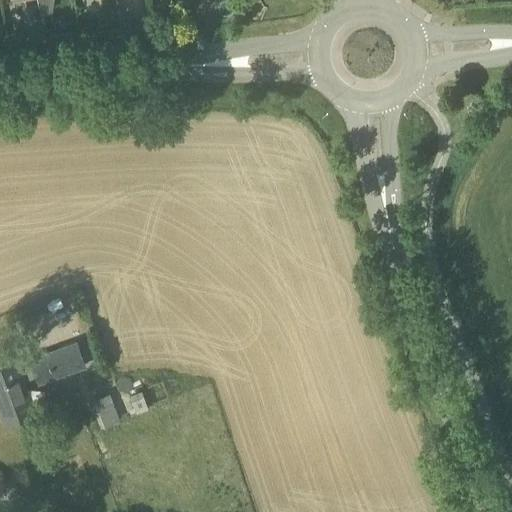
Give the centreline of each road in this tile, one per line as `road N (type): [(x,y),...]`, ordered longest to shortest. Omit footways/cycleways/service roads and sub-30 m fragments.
road 1 (tertiary): [(487,511),(391,249)]
road 2 (tertiary): [(320,36),(157,72)]
road 3 (tertiary): [(157,72),(320,81)]
road 4 (tertiary): [(0,84),(157,72)]
road 5 (tertiary): [(355,109),(366,182),(391,249)]
road 6 (tertiary): [(391,249),(392,104)]
